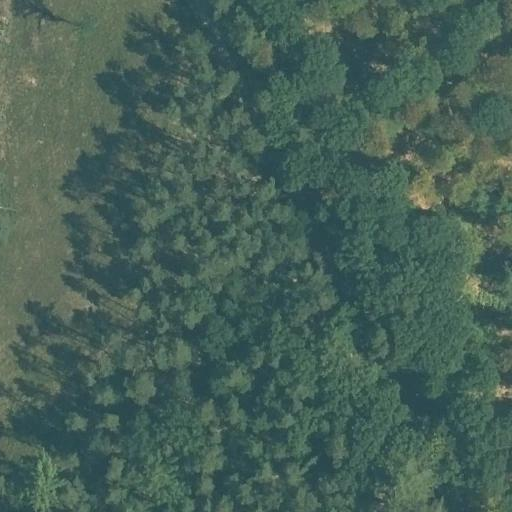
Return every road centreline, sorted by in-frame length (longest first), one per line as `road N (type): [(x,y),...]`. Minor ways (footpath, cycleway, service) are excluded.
road 1 (track): [(472,511),(214,0)]
road 2 (track): [(241,53),(178,84),(135,125),(78,237),(0,313)]
